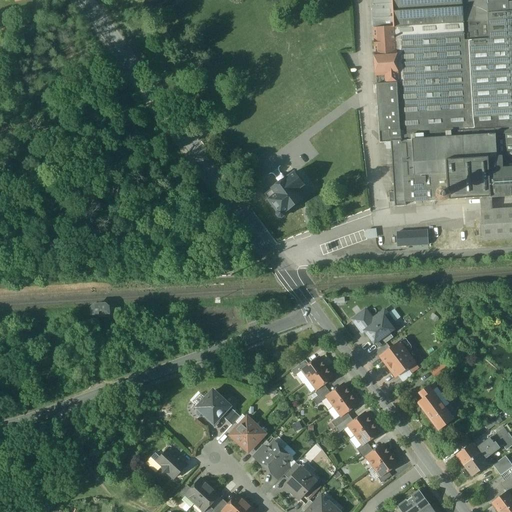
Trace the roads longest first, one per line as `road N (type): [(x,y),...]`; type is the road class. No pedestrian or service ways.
road 1 (tertiary): [(87,0),(315,313)]
road 2 (tertiary): [(0,427),(315,313)]
road 3 (tertiary): [(315,313),(432,460)]
